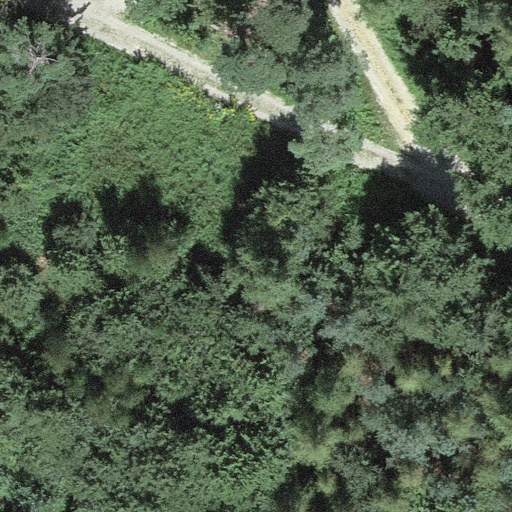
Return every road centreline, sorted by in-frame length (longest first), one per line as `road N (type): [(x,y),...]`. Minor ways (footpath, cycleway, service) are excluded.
road 1 (track): [(55,0),(511,218)]
road 2 (track): [(445,186),(336,0)]
